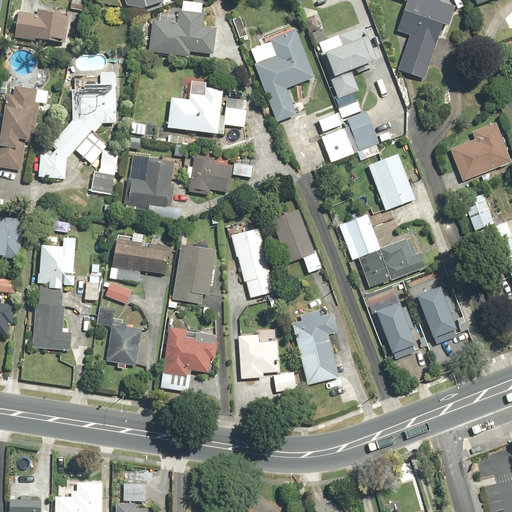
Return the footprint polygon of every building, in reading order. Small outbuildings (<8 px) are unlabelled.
[(83,0),(73,0),(72,9),(87,11),(88,1),(83,0)] [(126,0),(129,7),(147,10),(165,4),(164,0),(126,0)] [(458,7),(441,0),(402,0),(410,3),(399,32),(412,37),(399,68),(425,79),(441,40),(445,41),(458,7)] [(203,53),(203,58),(235,60),(237,30),(206,28),(207,12),(205,12),(205,4),(185,3),(185,9),(181,9),(180,23),(153,21),(151,55),(192,58),(192,53),(203,53)] [(347,16),(343,7),(329,12),(332,22),(347,16)] [(41,13),(20,10),(17,37),(34,40),(33,45),(67,50),(72,13),(41,9),(41,13)] [(242,17),(235,20),(243,39),(250,36),(242,17)] [(317,17),(306,20),(311,34),(322,30),(317,17)] [(269,43),(251,50),(280,124),(300,116),(290,90),(318,79),(297,25),(266,37),(269,43)] [(367,27),(321,43),(325,55),(324,55),(339,99),(361,91),(355,74),(358,72),(359,76),(376,70),(375,66),(377,65),(380,65),(378,60),(367,27)] [(380,65),(377,65),(385,86),(399,81),(391,61),(380,65)] [(74,120),(53,145),(59,149),(52,157),(42,156),(41,179),(69,180),(70,161),(77,152),(96,165),(104,150),(108,145),(95,134),(101,123),(117,124),(119,75),(101,74),(101,76),(76,75),(74,120)] [(172,98),(170,129),(222,134),(225,90),(209,88),(209,83),(195,82),(194,92),(192,92),(192,100),(172,98)] [(0,168),(24,171),(27,141),(38,142),(43,90),(16,87),(15,96),(7,95),(6,113),(1,113),(0,126),(0,168)] [(349,118),(352,127),(323,137),(332,164),(360,155),(362,161),(378,155),(375,146),(382,144),(370,111),(349,118)] [(340,113),(321,121),(325,132),(345,125),(340,113)] [(482,176),(486,185),(495,181),(491,172),(511,164),(511,158),(498,124),(473,134),(475,140),(452,149),(465,183),(482,176)] [(142,151),(143,140),(117,139),(116,150),(142,151)] [(119,172),(122,153),(104,150),(101,170),(119,172)] [(400,155),(370,166),(388,212),(417,201),(400,155)] [(133,156),(130,183),(133,184),(131,206),(150,208),(149,215),(181,219),(182,210),(174,209),(179,161),(133,156)] [(254,178),(254,166),(236,165),(236,158),(187,156),(185,190),(191,190),(191,196),(212,196),(213,191),(233,192),(234,177),(254,178)] [(119,172),(95,171),(94,191),(117,193),(119,172)] [(496,223),(485,193),(466,200),(477,230),(496,223)] [(324,268),(301,210),(273,221),(290,266),(306,260),(311,273),(324,268)] [(0,258),(23,259),(25,216),(0,215),(0,258)] [(354,261),(361,259),(371,288),(430,268),(419,237),(382,249),(370,215),(341,225),(354,261)] [(511,232),(508,223),(494,228),(511,271),(511,232)] [(278,291),(262,230),(234,237),(246,285),(249,284),(252,298),(278,291)] [(112,268),(111,279),(117,279),(117,281),(143,283),(144,274),(171,276),(173,260),(175,260),(176,246),(146,243),(146,236),(134,235),(134,241),(117,240),(115,268),(112,268)] [(75,330),(66,330),(67,308),(76,308),(77,287),(78,238),(66,238),(66,247),(44,247),(43,274),(42,274),(41,274),(40,284),(42,284),(41,304),(37,304),(35,349),(74,351),(75,330)] [(219,250),(183,245),(175,301),(205,305),(206,296),(212,297),(219,250)] [(92,275),(92,282),(86,282),(85,300),(102,301),(103,275),(92,275)] [(18,280),(0,279),(0,292),(17,293),(18,280)] [(134,291),(112,282),(107,296),(128,305),(134,291)] [(420,298),(438,343),(462,333),(444,288),(420,298)] [(0,335),(15,337),(18,305),(0,303),(0,335)] [(407,303),(381,312),(397,360),(423,351),(407,303)] [(303,321),(294,323),(310,386),(341,378),(330,336),(341,334),(336,314),(323,317),(322,311),(302,316),(303,321)] [(141,366),(143,333),(150,333),(151,326),(144,325),(144,329),(113,326),(110,363),(120,364),(120,368),(129,369),(129,366),(141,366)] [(222,335),(171,329),(164,390),(191,393),(193,373),(211,375),(213,361),(218,361),(222,335)] [(258,335),(241,336),(243,380),(266,379),(266,374),(281,373),(280,341),(278,341),(278,330),(257,331),(258,335)] [(293,373),(275,375),(278,393),(296,390),(293,373)] [(58,498),(58,511),(104,511),(106,484),(78,483),(78,492),(73,492),(72,498),(58,498)] [(127,504),(118,504),(117,511),(157,511),(158,485),(127,484),(127,504)] [(23,499),(13,499),(12,511),(47,511),(48,502),(33,501),(33,496),(23,496),(23,499)]
